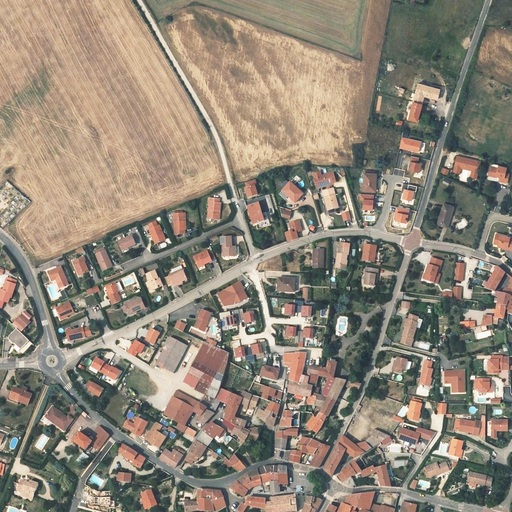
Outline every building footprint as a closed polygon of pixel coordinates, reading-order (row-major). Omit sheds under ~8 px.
[(423,98),(436,102),(439,90),(423,86),(417,84),(412,103),(407,119),(416,122),(423,98)] [(413,84),(408,102),(412,103),(417,84),(413,84)] [(402,138),(400,148),(419,152),(421,142),(402,138)] [(461,167),(461,164),(472,167),(472,170),(471,174),(473,175),(473,177),(476,178),(481,161),(458,155),(453,170),(458,172),(459,168),(460,168),(461,167)] [(410,157),(408,170),(419,173),(421,164),(417,163),(418,158),(410,157)] [(490,166),(488,175),(494,176),(494,175),(496,176),(500,177),(499,181),(507,182),(509,174),(505,173),(507,167),(498,166),(498,168),(490,166)] [(447,176),(449,170),(442,167),(439,172),(447,176)] [(334,184),(332,174),(326,175),(325,177),(321,178),(320,177),(319,173),(311,175),(314,188),(334,184)] [(374,185),(373,185),(373,174),(362,174),(362,192),(373,192),(374,192),(374,185)] [(255,186),(254,181),(244,184),(246,189),(244,190),(247,200),(257,197),(254,187),(255,186)] [(292,189),(293,187),(288,184),(280,193),(295,204),(302,195),(292,189)] [(403,194),(402,199),(412,201),(414,192),(416,192),(417,187),(403,184),(403,189),(402,193),(403,194)] [(331,189),(321,192),(326,211),(337,208),(331,189)] [(363,209),(373,210),(373,204),(373,202),(374,202),(374,195),(360,195),(360,200),(363,200),(363,209)] [(218,202),(218,198),(209,198),(210,218),(219,218),(219,210),(221,210),(221,202),(218,202)] [(456,201),(446,198),(439,219),(449,222),(456,201)] [(257,204),(246,208),(251,226),(256,225),(263,223),(260,215),(257,204)] [(395,216),(394,221),(407,223),(409,210),(396,207),(395,211),(394,216),(395,216)] [(279,217),(289,219),(291,210),(281,208),(279,217)] [(184,221),(183,214),(173,216),(177,235),(188,233),(187,229),(189,228),(187,220),(184,221)] [(263,223),(256,225),(257,229),(268,226),(265,214),(260,215),(263,223)] [(290,230),(295,228),(296,232),(301,230),(298,221),(288,223),(290,230)] [(153,222),(143,226),(148,239),(150,238),(153,245),(161,241),(153,222)] [(298,238),(296,232),(295,228),(290,230),(291,232),(285,233),(287,242),(298,238)] [(510,237),(496,234),(494,244),(498,245),(502,246),(502,248),(511,250),(511,249),(511,240),(510,240),(510,237)] [(129,238),(115,244),(119,252),(132,247),(129,238)] [(231,241),(222,241),(222,248),(224,249),(224,255),(222,255),(223,260),(240,260),(239,251),(231,251),(231,241)] [(350,245),(340,243),(338,254),(337,253),(335,267),(344,269),(346,255),(348,255),(350,245)] [(362,260),(371,261),(372,254),(374,254),(375,247),(364,245),(362,260)] [(211,249),(207,251),(212,263),(216,261),(211,249)] [(324,250),(314,249),(313,268),(323,269),(324,250)] [(106,260),(103,253),(93,257),(100,273),(108,270),(104,261),(106,260)] [(207,256),(194,262),(198,272),(211,266),(207,256)] [(441,274),(445,262),(435,258),(432,265),(431,265),(426,279),(436,282),(439,274),(441,274)] [(80,259),(70,264),(76,277),(86,272),(80,259)] [(466,263),(458,262),(456,280),(465,281),(465,273),(466,263)] [(372,286),(373,282),(375,275),(377,275),(378,270),(365,268),(364,273),(366,274),(364,284),(372,286)] [(488,289),(498,292),(507,275),(500,268),(488,289)] [(49,282),(53,281),(56,280),(59,288),(65,286),(58,270),(46,274),(49,282)] [(183,270),(170,275),(174,287),(179,285),(178,284),(186,280),(183,270)] [(158,290),(157,287),(161,285),(160,281),(158,282),(154,273),(146,276),(149,282),(148,283),(149,288),(151,293),(158,290)] [(2,290),(1,289),(0,291),(0,299),(2,300),(6,302),(10,293),(11,293),(14,284),(13,284),(14,280),(6,277),(2,290)] [(294,280),(278,278),(277,284),(279,285),(278,291),(293,292),(294,280)] [(239,281),(217,294),(224,306),(237,303),(247,298),(243,290),(244,289),(239,281)] [(116,285),(107,288),(110,297),(109,298),(110,301),(118,297),(118,294),(119,294),(116,285)] [(88,296),(100,291),(97,286),(85,291),(88,296)] [(506,290),(504,294),(500,293),(498,298),(502,299),(500,307),(511,309),(509,316),(511,316),(511,289),(511,291),(506,290)] [(130,315),(143,309),(139,300),(125,305),(126,307),(129,313),(130,315)] [(285,305),(284,315),(294,316),(295,312),(301,313),(300,317),(310,318),(312,308),(303,307),(304,302),(302,301),(295,301),(295,306),(285,305)] [(68,304),(54,310),(58,320),(72,314),(68,304)] [(502,321),(507,321),(509,316),(511,309),(500,307),(497,319),(486,318),(486,329),(496,327),(501,327),(502,321)] [(226,316),(227,326),(237,324),(237,321),(243,320),(244,323),(253,322),(252,312),(243,313),(242,309),(234,310),(235,314),(226,316)] [(210,315),(201,311),(197,319),(198,319),(200,320),(198,323),(196,322),(193,329),(201,332),(203,327),(205,328),(207,323),(207,322),(210,315)] [(20,313),(10,323),(19,331),(29,321),(20,313)] [(420,318),(411,315),(409,320),(410,320),(408,327),(406,327),(403,335),(404,335),(414,339),(418,326),(419,324),(418,323),(420,318)] [(174,328),(182,332),(186,325),(178,321),(174,328)] [(147,336),(145,339),(153,344),(162,329),(153,324),(147,335),(147,336)] [(313,338),(313,328),(303,327),(303,331),(296,330),(297,327),(287,326),(286,336),(295,337),(295,341),(303,342),(303,337),(313,338)] [(67,332),(68,340),(73,339),(74,342),(86,339),(86,336),(91,335),(89,328),(83,329),(74,331),(74,333),(71,333),(71,331),(67,332)] [(4,336),(3,339),(9,345),(9,344),(15,350),(24,342),(12,329),(4,336)] [(413,341),(414,339),(404,335),(402,342),(413,346),(414,342),(413,341)] [(187,345),(169,336),(156,364),(174,372),(187,345)] [(132,344),(127,352),(135,356),(138,352),(140,353),(145,345),(135,340),(133,345),(132,344)] [(262,353),(260,343),(250,345),(251,348),(245,349),(244,346),(234,347),(236,358),(245,356),(246,361),(253,359),(253,354),(262,353)] [(198,392),(206,395),(205,396),(215,400),(216,397),(219,390),(227,367),(227,363),(229,354),(206,344),(192,375),(203,380),(198,392)] [(294,353),(283,354),(284,365),(291,367),(289,381),(296,382),(303,384),(308,385),(309,376),(302,375),(304,365),(307,353),(294,352),(294,353)] [(90,366),(114,380),(120,371),(96,357),(90,366)] [(493,364),(489,363),(489,370),(492,374),(492,377),(498,377),(498,374),(498,370),(499,370),(503,370),(503,360),(493,359),(493,364)] [(407,363),(398,360),(397,365),(395,364),(392,373),(400,375),(401,371),(404,372),(407,363)] [(319,368),(318,375),(333,379),(336,363),(328,361),(327,369),(319,368)] [(431,363),(424,362),(419,386),(430,388),(432,380),(430,380),(432,371),(430,370),(431,363)] [(307,372),(318,375),(319,368),(309,366),(307,372)] [(263,368),(262,375),(273,378),(276,379),(277,372),(274,371),(263,368)] [(452,394),(464,394),(463,372),(443,372),(444,380),(448,380),(448,384),(451,384),(452,394)] [(273,378),(270,389),(271,389),(281,393),(284,381),(276,379),(273,378)] [(339,397),(339,396),(346,382),(336,380),(330,393),(339,397)] [(289,381),(287,389),(311,395),(312,394),(313,388),(314,386),(308,385),(303,384),(296,382),(289,381)] [(90,384),(87,382),(84,388),(87,390),(86,391),(97,398),(101,390),(91,383),(90,384)] [(270,389),(256,383),(253,382),(247,395),(250,396),(252,392),(254,388),(254,386),(270,392),(271,389),(270,389)] [(359,391),(362,385),(346,382),(339,396),(343,398),(349,386),(359,391)] [(485,382),(475,382),(474,392),(478,392),(478,396),(484,396),(488,392),(492,393),(492,387),(488,387),(485,387),(485,382)] [(58,385),(56,387),(72,404),(74,402),(58,385)] [(17,389),(11,386),(7,395),(16,399),(15,400),(24,404),(29,394),(22,391),(24,388),(19,386),(17,389)] [(322,411),(330,393),(313,388),(312,394),(311,395),(310,396),(307,404),(309,404),(307,413),(313,414),(318,417),(318,416),(320,414),(322,411)] [(219,390),(216,397),(230,402),(232,396),(219,390)] [(250,396),(247,395),(243,392),(239,398),(232,396),(230,402),(228,406),(225,415),(225,422),(235,426),(231,433),(236,436),(241,428),(242,429),(244,423),(232,417),(238,403),(247,406),(250,396)] [(331,413),(339,397),(330,393),(322,411),(320,414),(318,416),(318,417),(324,420),(327,416),(338,421),(340,417),(331,413)] [(193,409),(198,404),(184,395),(181,402),(188,406),(193,409)] [(215,400),(215,401),(228,406),(230,402),(216,397),(215,400)] [(187,419),(189,415),(190,414),(185,411),(188,406),(181,402),(176,413),(187,419)] [(409,419),(418,421),(420,413),(421,413),(423,404),(412,402),(410,409),(411,410),(409,419)] [(270,403),(261,417),(267,420),(265,424),(269,426),(272,427),(276,413),(278,405),(270,403)] [(210,413),(206,409),(198,404),(193,409),(188,406),(185,411),(190,414),(192,411),(199,416),(196,421),(201,425),(210,415),(210,413)] [(243,416),(252,420),(256,411),(247,406),(243,416)] [(437,418),(445,418),(446,407),(437,407),(437,418)] [(59,429),(67,420),(66,419),(53,409),(45,419),(59,429)] [(185,422),(187,419),(176,413),(172,420),(179,424),(177,430),(181,432),(184,427),(182,426),(185,422)] [(279,426),(293,427),(295,419),(290,419),(286,419),(285,417),(282,417),(280,423),(279,426)] [(318,417),(309,428),(305,430),(309,431),(312,430),(314,430),(317,432),(318,430),(320,427),(322,424),(324,420),(318,417)] [(66,419),(67,420),(59,429),(64,433),(73,422),(68,418),(66,419)] [(145,422),(135,418),(128,432),(138,436),(145,422)] [(156,432),(160,426),(153,422),(143,438),(147,441),(146,442),(156,448),(166,433),(162,431),(160,435),(156,432)] [(226,431),(227,430),(231,433),(235,426),(225,422),(222,424),(219,429),(226,431)] [(196,442),(205,448),(219,429),(210,423),(205,429),(200,436),(196,442)] [(475,425),(460,423),(459,434),(473,436),(475,425)] [(491,434),(491,441),(496,441),(496,434),(507,434),(506,423),(491,423),(491,434)] [(184,427),(181,432),(191,439),(195,433),(194,433),(184,427)] [(256,428),(248,431),(242,429),(241,428),(236,436),(242,441),(243,442),(245,438),(255,443),(256,440),(260,434),(261,431),(256,428)] [(420,435),(420,437),(431,442),(437,433),(419,428),(416,434),(420,435)] [(411,444),(416,446),(420,437),(420,435),(416,434),(403,429),(399,439),(405,441),(411,444)] [(276,438),(286,439),(286,435),(297,436),(298,430),(291,430),(277,433),(276,438)] [(389,437),(390,437),(375,430),(373,436),(366,442),(356,446),(346,439),(342,437),(332,457),(338,460),(343,449),(354,458),(379,443),(383,441),(384,440),(387,438),(389,437)] [(93,444),(98,447),(102,450),(111,438),(103,431),(93,444)] [(86,452),(92,443),(93,443),(80,434),(73,443),(86,452)] [(312,439),(303,436),(299,444),(306,446),(312,439)] [(285,445),(286,439),(276,438),(275,438),(275,450),(282,452),(283,446),(285,445)] [(299,444),(297,454),(291,454),(289,462),(296,463),(297,458),(299,458),(300,454),(313,456),(321,442),(312,439),(306,446),(299,444)] [(196,442),(189,453),(197,458),(198,459),(205,448),(196,442)] [(318,468),(330,446),(321,442),(313,456),(315,457),(310,466),(318,468)] [(462,444),(453,442),(449,458),(459,461),(460,453),(462,444)] [(164,451),(162,449),(157,458),(160,460),(166,464),(173,468),(180,456),(176,453),(173,451),(172,451),(170,454),(164,451)] [(124,453),(126,455),(125,456),(123,458),(130,464),(128,465),(128,466),(129,466),(137,471),(145,463),(130,454),(126,450),(124,453)] [(280,460),(289,462),(291,454),(282,452),(275,450),(275,458),(280,460)] [(91,459),(84,453),(77,462),(83,467),(91,459)] [(183,462),(189,466),(192,461),(194,463),(197,458),(189,453),(183,462)] [(245,469),(234,459),(230,456),(225,462),(229,464),(228,466),(235,472),(238,474),(245,469)] [(355,459),(361,470),(366,467),(360,456),(355,459)] [(122,457),(121,459),(128,465),(130,464),(123,458),(122,457)] [(337,464),(338,460),(332,457),(325,471),(331,476),(337,464)] [(353,461),(347,465),(355,473),(361,471),(353,461)] [(385,463),(386,464),(375,467),(374,466),(361,471),(362,477),(377,472),(380,488),(389,488),(388,478),(386,470),(386,466),(389,465),(388,463),(385,463)] [(429,479),(436,476),(440,474),(441,476),(450,472),(447,464),(439,467),(437,464),(425,470),(429,479)] [(350,475),(355,473),(347,465),(343,467),(340,470),(348,478),(349,476),(350,476),(350,475)] [(260,471),(261,476),(263,485),(272,482),(274,482),(274,476),(279,476),(280,467),(270,467),(268,468),(260,471)] [(280,482),(280,486),(289,485),(289,475),(288,468),(280,467),(279,476),(274,476),(274,482),(280,482)] [(251,479),(261,476),(260,471),(259,470),(248,474),(251,479)] [(343,482),(348,478),(340,470),(337,475),(343,482)] [(114,483),(128,486),(128,478),(115,474),(114,483)] [(254,488),(251,479),(248,474),(244,477),(251,489),(254,488)] [(347,484),(354,486),(350,475),(350,476),(349,476),(348,478),(343,482),(347,484)] [(492,481),(469,475),(467,484),(489,490),(492,481)] [(261,476),(251,479),(254,488),(258,486),(263,485),(261,476)] [(249,491),(251,489),(244,477),(238,481),(239,482),(249,491)] [(14,493),(13,495),(25,500),(29,485),(22,483),(21,485),(18,484),(12,482),(9,491),(14,493)] [(249,491),(239,482),(232,489),(236,492),(235,494),(241,497),(242,495),(245,497),(249,491)] [(281,492),(280,486),(280,482),(274,482),(272,482),(273,492),(273,493),(281,492)] [(217,493),(199,492),(196,499),(206,500),(212,501),(220,502),(219,499),(217,493)] [(357,511),(391,511),(379,508),(379,509),(368,507),(370,493),(345,496),(340,506),(352,509),(357,511)] [(91,502),(96,502),(95,504),(104,505),(104,507),(110,508),(110,501),(107,501),(107,497),(91,495),(91,502)] [(267,511),(266,511),(298,511),(298,504),(297,496),(272,497),(272,498),(266,498),(267,511)] [(143,499),(145,505),(146,511),(156,511),(153,497),(143,499)] [(242,504),(237,511),(247,511),(250,507),(267,511),(266,498),(258,498),(250,497),(246,505),(242,504)] [(315,499),(305,498),(304,505),(302,510),(309,511),(315,511),(321,500),(315,499)] [(212,501),(206,500),(196,499),(196,500),(195,504),(195,511),(215,511),(222,509),(220,502),(212,501)] [(415,511),(417,505),(403,502),(400,511),(415,511)]
